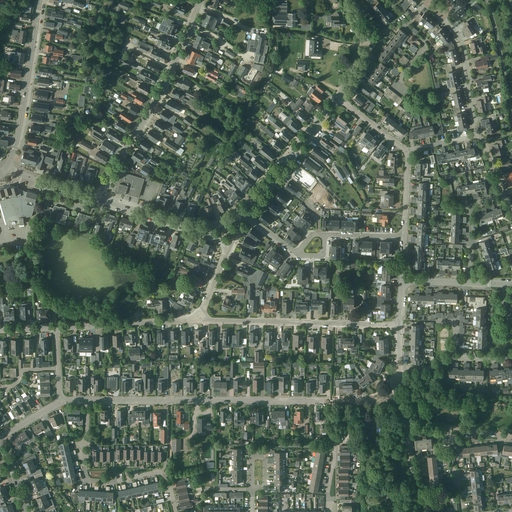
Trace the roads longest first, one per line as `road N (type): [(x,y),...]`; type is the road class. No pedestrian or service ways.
road 1 (residential): [(94,198),(157,97),(201,0)]
road 2 (unclassified): [(170,400),(363,400),(387,392)]
road 3 (residential): [(398,325),(197,320)]
road 4 (residential): [(175,511),(169,480),(158,471),(86,480),(86,400)]
road 5 (tertiary): [(4,168),(20,125),(40,0)]
road 6 (residential): [(244,216),(339,98)]
road 7 (residential): [(197,320),(55,328)]
road 8 (residential): [(476,136),(461,42),(444,19)]
road 9 (residential): [(405,94),(392,85),(423,45),(405,27),(422,4)]
